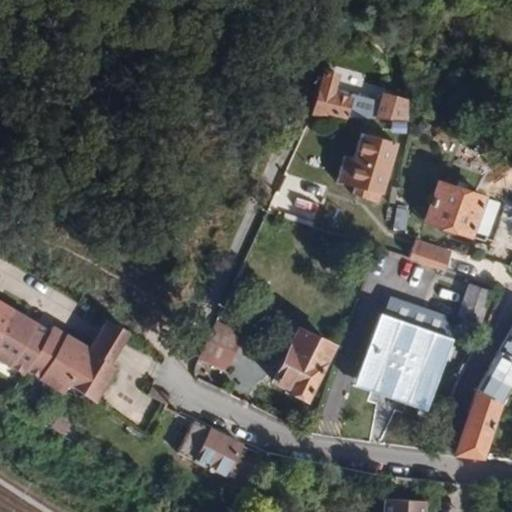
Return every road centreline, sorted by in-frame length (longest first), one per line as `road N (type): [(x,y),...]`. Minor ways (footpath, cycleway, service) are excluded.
road 1 (residential): [(440,463),(287,446),(171,380),(204,321),(279,124)]
road 2 (residential): [(440,463),(468,371),(511,293)]
road 3 (unknown): [(319,450),(379,275)]
